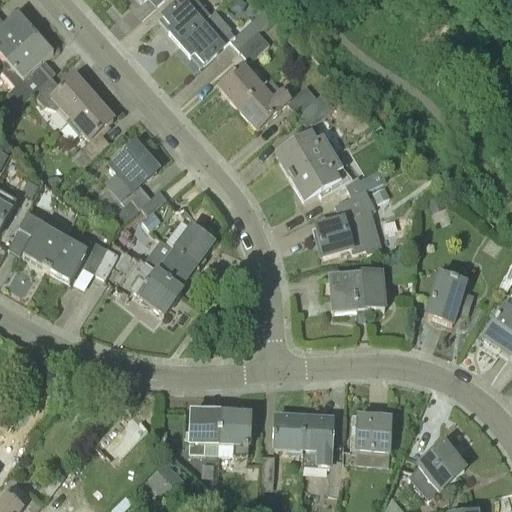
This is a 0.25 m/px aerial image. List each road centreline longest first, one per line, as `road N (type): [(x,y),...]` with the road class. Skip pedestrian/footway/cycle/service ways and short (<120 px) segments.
road 1 (residential): [(273,374),(259,241),(247,210),(54,0)]
road 2 (residential): [(273,374),(121,371),(61,352),(0,319)]
road 3 (residential): [(511,441),(490,411),(428,375),(370,366),(273,374)]
